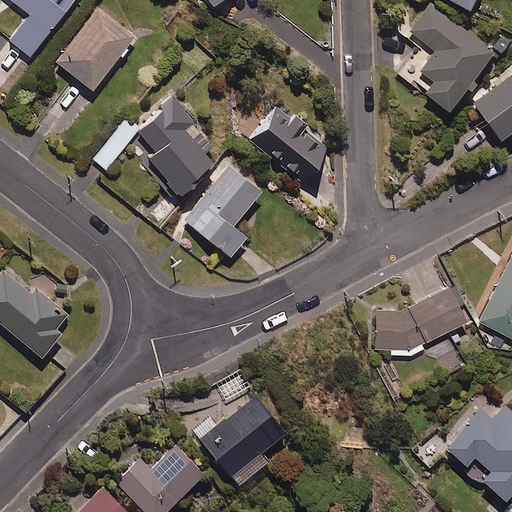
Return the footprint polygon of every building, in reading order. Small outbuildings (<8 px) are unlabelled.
[(9,0),(29,14),(8,42),(29,58),(72,0),(9,0)] [(445,0),(464,11),(470,0),(445,0)] [(132,36),(94,8),(54,62),(91,90),(132,36)] [(490,53),(423,8),(407,33),(432,50),(417,72),(430,81),(421,94),(446,112),(468,80),(470,82),(490,53)] [(511,130),(511,72),(470,102),(498,140),(511,130)] [(145,160),(164,182),(162,183),(176,198),(190,185),(187,182),(209,162),(181,130),(191,121),(172,100),(136,132),(154,152),(145,160)] [(329,146),(278,105),(249,140),(300,182),(329,146)] [(137,129),(124,119),(91,159),(104,170),(137,129)] [(226,166),(183,222),(204,238),(228,257),(244,237),(230,226),(258,191),(226,166)] [(511,337),(511,253),(478,321),(511,337)] [(54,330),(64,318),(67,315),(35,288),(33,291),(4,266),(0,271),(0,325),(38,358),(59,334),(54,330)] [(452,286),(447,289),(405,309),(371,309),(372,351),(388,351),(388,356),(411,356),(423,349),(421,345),(464,324),(456,307),(461,305),(452,286)] [(250,385),(241,368),(216,382),(225,399),(250,385)] [(283,433),(253,395),(214,425),(208,417),(190,431),(233,486),(265,461),(258,452),(283,433)] [(447,452),(459,463),(456,466),(474,483),(476,480),(500,502),(511,489),(511,415),(503,407),(497,414),(480,398),(443,438),(435,431),(413,454),(429,470),(447,452)] [(139,462),(115,485),(140,511),(160,511),(200,475),(174,447),(148,471),(139,462)] [(123,511),(100,489),(76,511),(123,511)]
